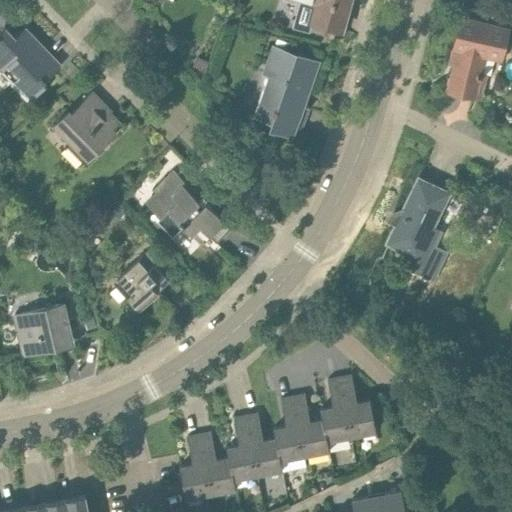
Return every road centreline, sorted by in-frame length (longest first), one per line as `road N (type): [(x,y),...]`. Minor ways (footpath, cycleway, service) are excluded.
road 1 (residential): [(0,434),(123,400),(210,351),(287,283),(325,231),(376,106)]
road 2 (residential): [(511,170),(376,106)]
